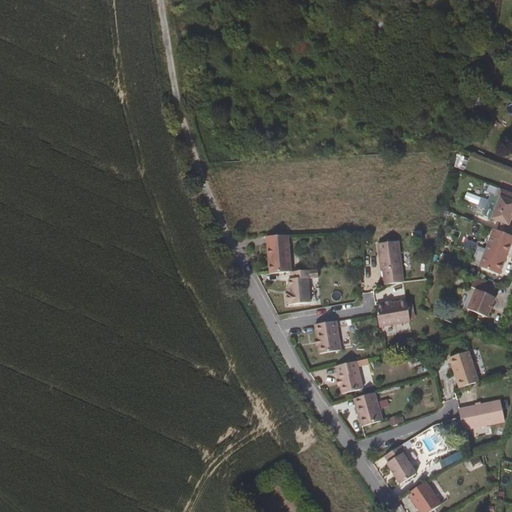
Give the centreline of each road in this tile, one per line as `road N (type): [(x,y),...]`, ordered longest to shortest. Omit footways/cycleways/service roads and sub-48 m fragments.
road 1 (residential): [(394,511),(284,348),(241,268)]
road 2 (track): [(241,268),(192,156),(160,0)]
